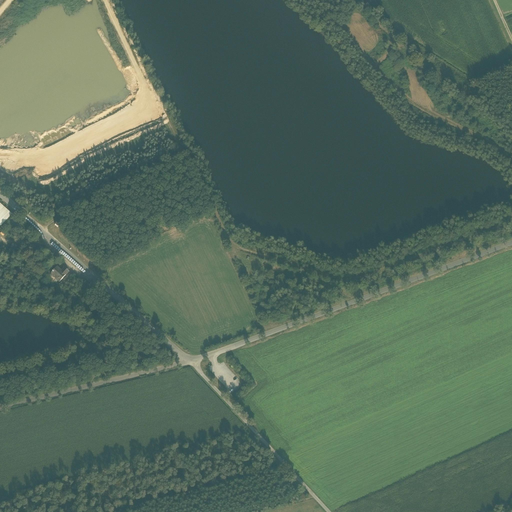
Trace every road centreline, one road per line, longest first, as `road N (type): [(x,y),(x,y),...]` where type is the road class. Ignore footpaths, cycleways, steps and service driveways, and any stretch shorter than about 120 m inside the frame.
road 1 (track): [(109,0),(230,241),(341,282),(511,217)]
road 2 (unclassified): [(511,242),(190,360)]
road 3 (track): [(511,160),(388,82),(315,4)]
road 4 (unclassified): [(190,360),(329,511)]
road 5 (unclassified): [(190,360),(0,407)]
